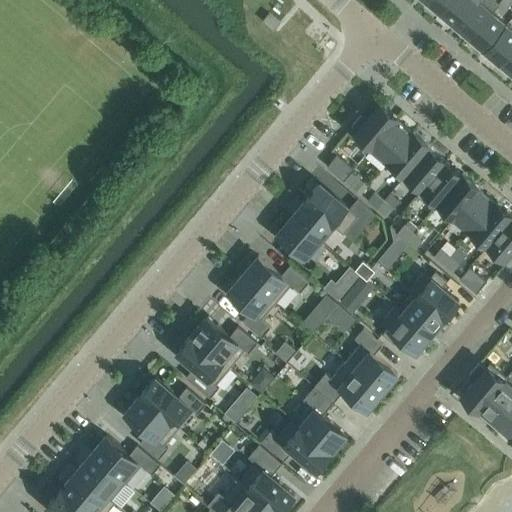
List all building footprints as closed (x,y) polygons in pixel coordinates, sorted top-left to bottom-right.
[(451,0),(426,0),(441,12),(451,0)] [(451,0),(441,12),(456,25),(476,0),(451,0)] [(499,3),(495,0),(476,0),(456,25),(470,37),(499,3)] [(500,4),(499,3),(470,37),(485,50),(508,23),(494,11),(500,4)] [(269,13),(263,20),(274,29),(280,22),(269,13)] [(511,47),(511,26),(508,23),(485,50),(500,62),(511,47)] [(511,47),(500,62),(511,72),(511,47)] [(397,119),(399,117),(381,102),(368,118),(362,113),(352,125),(357,130),(353,135),(370,150),(373,147),(397,119)] [(397,119),(373,147),(389,160),(414,131),(414,130),(412,132),(397,119)] [(414,131),(389,160),(406,174),(431,144),(414,131)] [(422,188),(446,160),(430,147),(432,145),(431,144),(406,174),(422,188)] [(345,179),(351,172),(355,168),(338,153),(327,165),(345,179)] [(422,188),(419,192),(435,205),(462,174),(446,160),(422,188)] [(345,179),(354,187),(360,179),(351,172),(345,179)] [(462,174),(435,205),(453,220),(456,217),(479,189),(481,187),(463,172),(462,174)] [(352,209),(320,182),(305,199),(337,226),(344,232),(359,215),(352,209)] [(497,200),(496,200),(495,201),(479,189),(456,217),(472,230),(497,200)] [(384,200),(375,192),(369,199),(378,207),(384,200)] [(305,199),(291,216),(323,242),(337,226),(305,199)] [(387,215),(393,207),(384,200),(378,207),(387,215)] [(511,213),(497,200),(472,230),(487,243),(511,214),(511,213)] [(373,211),(367,206),(359,215),(366,221),(373,211)] [(510,259),(511,256),(511,214),(487,243),(484,247),(502,262),(507,256),(510,259)] [(293,247),(294,247),(291,250),(303,261),(306,258),(308,260),(323,242),(291,216),(277,233),(293,247)] [(413,232),(404,224),(398,232),(407,240),(413,232)] [(423,240),(413,232),(407,240),(416,247),(423,240)] [(450,255),(441,248),(435,255),(444,263),(450,255)] [(387,249),(379,258),(389,266),(397,257),(387,249)] [(259,254),(243,272),(277,301),(292,283),(282,274),(259,254)] [(453,271),(459,263),(450,255),(444,263),(453,271)] [(363,260),(355,270),(360,273),(361,275),(369,265),(367,263),(363,260)] [(292,283),(301,291),(309,281),(290,265),(282,274),(292,283)] [(369,265),(361,275),(367,280),(375,270),(372,267),(369,265)] [(470,265),(460,277),(477,292),(480,289),(487,280),(470,265)] [(350,266),(340,278),(350,285),(360,273),(355,270),(350,266)] [(414,291),(445,318),(460,300),(443,286),(448,280),(436,270),(431,276),(425,271),(410,288),(414,291)] [(277,301),(243,272),(228,291),(251,310),(261,319),(262,318),(277,301)] [(351,288),(341,300),(354,311),(363,299),(351,288)] [(414,291),(400,307),(431,334),(445,318),(414,291)] [(328,292),(320,302),(330,311),(339,301),(328,292)] [(330,311),(328,314),(335,320),(345,307),(339,301),(330,311)] [(416,351),(431,334),(400,307),(396,304),(381,321),(388,327),(383,333),(394,343),(400,337),(402,339),(416,351)] [(262,318),(261,319),(251,310),(243,320),(262,336),(271,326),(262,318)] [(246,349),(246,348),(231,335),(207,315),(192,333),(231,366),(246,349)] [(239,325),(231,335),(246,348),(246,349),(249,352),(258,341),(239,325)] [(364,327),(355,337),(361,342),(361,341),(375,352),(375,353),(383,344),(364,327)] [(195,367),(215,384),(231,366),(192,333),(176,351),(195,367)] [(375,352),(361,341),(361,342),(346,359),(383,391),(398,373),(375,353),(375,352)] [(287,342),(278,352),(287,359),(295,349),(287,342)] [(346,359),(331,377),(344,389),(368,409),(383,391),(346,359)] [(507,376),(490,361),(485,367),(479,362),(469,374),(475,379),(462,395),(479,409),(507,376)] [(195,367),(187,376),(211,396),(219,387),(215,384),(195,367)] [(331,377),(326,372),(315,385),(334,402),(344,389),(331,377)] [(179,427),(194,409),(195,409),(179,395),(156,376),(140,394),(179,427)] [(508,377),(507,376),(479,409),(480,410),(481,408),(497,421),(511,404),(511,386),(505,380),(508,377)] [(315,385),(303,399),(311,405),(312,404),(324,414),(334,402),(315,385)] [(195,409),(194,409),(198,412),(206,402),(187,386),(179,395),(195,409)] [(164,444),(179,427),(140,394),(125,412),(148,432),(164,445),(164,444)] [(236,400),(226,412),(236,420),(246,408),(236,400)] [(347,433),(334,423),(324,414),(312,404),(311,405),(297,421),(293,418),(293,419),(332,451),(347,433)] [(511,404),(497,421),(511,433),(511,436),(511,437),(511,404)] [(300,456),(316,470),(332,451),(293,419),(278,435),(277,437),(293,450),(300,456)] [(277,437),(278,435),(271,429),(262,440),(285,459),(293,450),(277,437)] [(148,432),(140,441),(160,457),(168,447),(164,444),(164,445),(148,432)] [(127,481),(142,464),(142,463),(130,453),(107,434),(92,452),(127,481)] [(272,474),(283,462),(260,443),(249,456),(256,462),(257,461),(272,474)] [(142,464),(153,473),(161,463),(138,444),(130,453),(142,463),(142,464)] [(92,452),(77,469),(116,502),(116,501),(113,498),(127,481),(92,452)] [(279,511),(280,511),(296,494),(290,489),(272,474),(257,461),(256,462),(242,479),(238,476),(279,511)] [(92,511),(107,511),(116,502),(77,469),(62,486),(92,511)] [(279,511),(238,476),(223,493),(222,494),(241,510),(243,511),(279,511)] [(92,511),(62,486),(47,505),(55,511),(92,511)] [(222,494),(223,493),(219,490),(208,503),(218,511),(239,511),(241,510),(222,494)]
